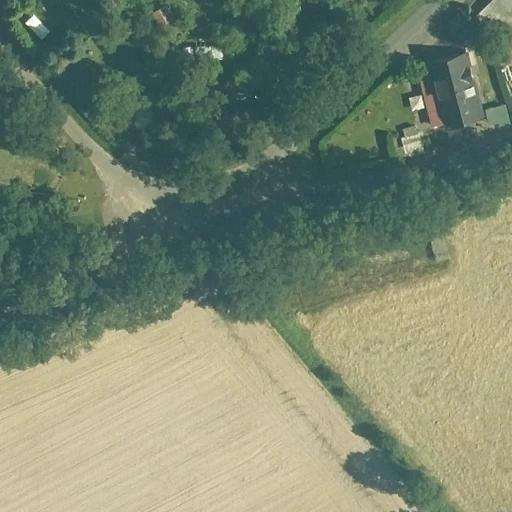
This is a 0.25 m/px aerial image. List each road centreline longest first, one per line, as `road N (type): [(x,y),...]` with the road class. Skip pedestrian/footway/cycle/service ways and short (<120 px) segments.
road 1 (unclassified): [(210,227),(449,0)]
road 2 (unclassified): [(210,227),(511,149)]
road 3 (unclassified): [(0,66),(104,189),(210,227)]
road 4 (unclassified): [(0,319),(210,227)]
